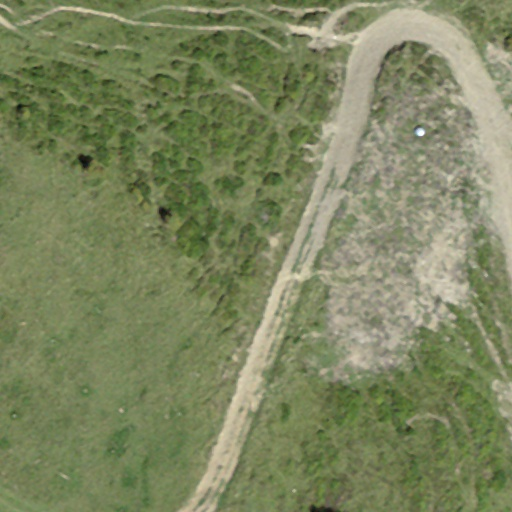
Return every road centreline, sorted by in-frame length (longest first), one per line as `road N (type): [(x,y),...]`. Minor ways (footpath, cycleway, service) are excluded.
road 1 (track): [(198,511),(230,457),(341,148)]
road 2 (track): [(341,148),(377,42),(421,26),(458,40),(475,69),(511,196)]
